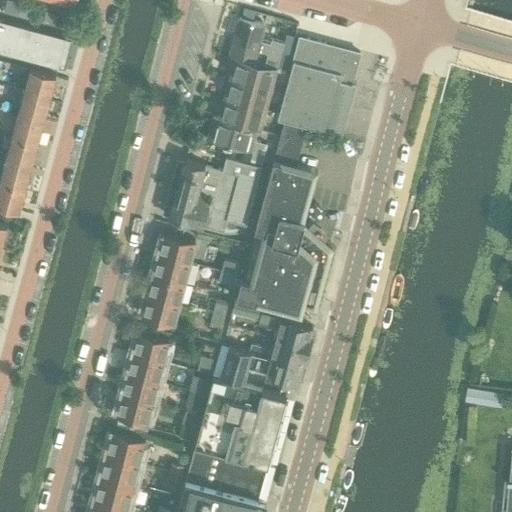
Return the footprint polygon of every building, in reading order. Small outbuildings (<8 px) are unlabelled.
[(21,0),(5,0),(4,7),(18,12),(21,0)] [(22,0),(21,0),(18,12),(32,16),(35,4),(22,0)] [(239,15),(229,54),(234,55),(218,117),(212,115),(206,138),(251,149),(251,148),(253,149),(250,159),(262,162),(267,142),(254,139),(257,127),(260,128),(277,65),(286,68),(291,50),(282,47),(284,41),(272,38),(271,42),(260,39),(265,22),(239,15)] [(0,48),(58,65),(66,36),(0,18),(0,48)] [(299,35),(288,76),(276,116),(284,119),(300,123),(340,134),(341,131),(339,131),(352,83),(354,84),(355,82),(351,81),(359,52),(299,35)] [(30,67),(24,90),(50,97),(56,74),(30,67)] [(44,119),(50,97),(24,90),(18,112),(44,119)] [(38,142),(44,119),(18,112),(12,135),(38,142)] [(315,167),(290,161),(300,123),(284,119),(273,157),(273,161),(236,296),(260,303),(261,301),(299,311),(302,302),(315,306),(330,248),(321,240),(324,237),(313,228),(311,231),(303,224),(305,216),(302,215),(315,167)] [(32,164),(38,142),(12,135),(6,157),(32,164)] [(250,206),(261,165),(226,155),(223,168),(184,158),(177,186),(250,206)] [(0,179),(26,186),(32,164),(6,157),(0,178),(0,179)] [(0,204),(20,210),(26,186),(0,179),(0,204)] [(245,223),(250,206),(177,186),(169,215),(191,221),(191,220),(203,223),(202,224),(224,230),(227,218),(245,223)] [(190,260),(195,239),(165,231),(159,252),(190,260)] [(184,280),(190,260),(159,252),(154,272),(184,280)] [(221,268),(235,272),(238,261),(224,258),(221,268)] [(232,283),(235,272),(221,268),(218,279),(232,283)] [(179,300),(184,280),(154,272),(149,292),(179,300)] [(173,322),(179,300),(149,292),(143,314),(173,322)] [(224,312),(228,299),(216,296),(212,309),(224,312)] [(258,312),(260,303),(236,296),(233,306),(258,312)] [(221,326),(224,312),(212,309),(209,323),(221,326)] [(262,311),(260,319),(279,325),(276,336),(309,345),(312,334),(310,333),(312,324),(262,311)] [(164,359),(169,338),(139,330),(133,351),(164,359)] [(252,340),(250,347),(302,361),(304,355),(306,355),(309,345),(276,336),(273,346),(270,345),(264,344),(252,340)] [(224,340),(215,373),(221,375),(222,373),(245,379),(249,363),(258,366),(259,361),(269,363),(266,374),(297,382),(298,379),(300,379),(303,370),(300,369),(302,361),(250,347),(224,340)] [(158,379),(164,359),(133,351),(128,371),(158,379)] [(207,370),(211,356),(200,353),(197,367),(207,370)] [(153,399),(158,379),(128,371),(123,392),(153,399)] [(201,425),(186,478),(248,495),(259,498),(259,496),(268,462),(269,462),(274,444),(276,444),(281,428),(278,427),(287,393),(221,375),(215,373),(201,425)] [(202,391),(206,376),(193,373),(190,387),(202,391)] [(198,408),(202,391),(190,387),(185,405),(198,408)] [(502,406),(504,393),(467,387),(465,400),(502,406)] [(147,421),(153,399),(123,392),(117,413),(147,421)] [(191,426),(195,412),(185,409),(182,424),(191,426)] [(139,461),(146,437),(114,428),(107,452),(139,461)] [(133,484),(139,461),(107,452),(101,475),(133,484)] [(180,472),(182,463),(171,460),(169,469),(180,472)] [(502,506),(501,511),(511,511),(511,464),(510,481),(505,480),(503,494),(509,495),(508,507),(502,506)] [(178,481),(180,472),(169,469),(166,478),(178,481)] [(127,507),(133,484),(101,475),(95,498),(127,507)] [(186,478),(177,511),(265,511),(269,500),(267,500),(259,498),(248,495),(186,478)] [(125,511),(127,507),(95,498),(91,511),(125,511)]
